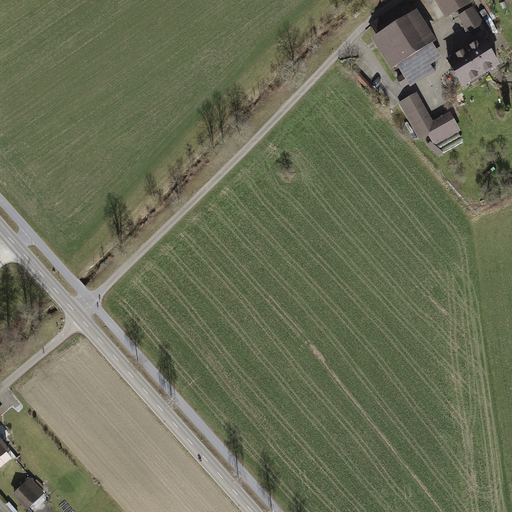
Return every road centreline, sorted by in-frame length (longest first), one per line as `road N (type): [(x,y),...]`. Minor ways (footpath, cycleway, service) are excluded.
road 1 (track): [(91,301),(394,0)]
road 2 (tertiary): [(253,511),(0,227)]
road 3 (track): [(345,42),(368,54),(396,92),(439,76),(443,48),(424,0)]
